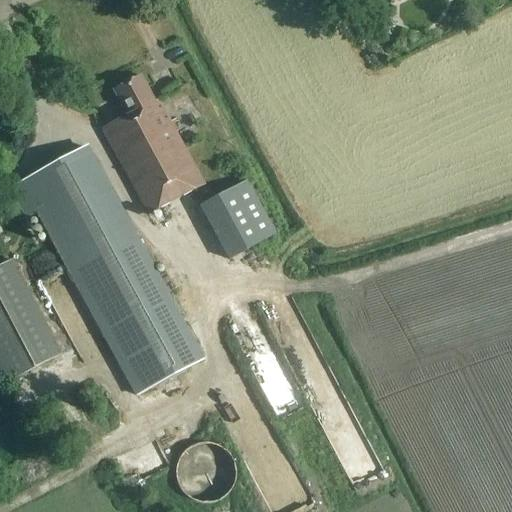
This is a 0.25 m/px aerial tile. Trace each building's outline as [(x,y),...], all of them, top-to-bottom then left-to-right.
[(141,77),(113,91),(127,117),(103,130),(148,214),(203,184),(158,100),(154,102),(141,77)] [(136,398),(204,361),(88,147),(10,189),(27,220),(36,215),(136,398)] [(234,186),(205,198),(229,252),(258,239),(234,186)] [(189,239),(181,230),(195,219),(180,201),(150,224),(161,238),(170,230),(181,245),(189,239)] [(0,267),(0,377),(5,386),(60,356),(10,262),(0,267)] [(215,308),(226,330),(249,319),(238,297),(215,308)] [(309,390),(308,400),(326,403),(327,392),(309,390)] [(180,418),(189,429),(205,416),(195,405),(180,418)] [(177,465),(176,474),(177,484),(181,492),(188,499),(197,503),(206,505),(215,503),(224,499),(231,492),(235,484),(237,474),(235,465),(231,457),(224,450),(215,446),(206,444),(197,446),(188,450),(181,457),(177,465)] [(282,490),(290,508),(300,504),(291,485),(282,490)] [(264,511),(281,511),(269,496),(258,504),(264,511)]
